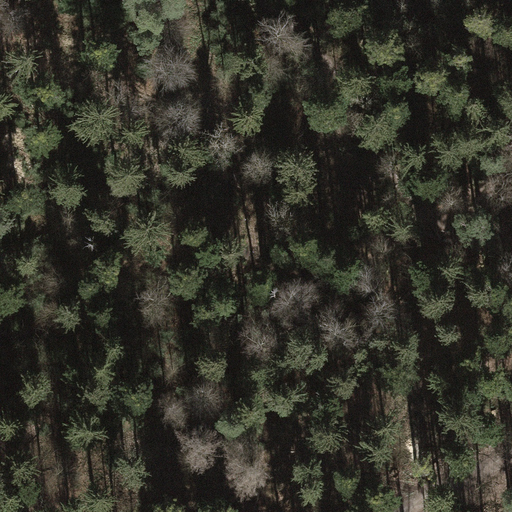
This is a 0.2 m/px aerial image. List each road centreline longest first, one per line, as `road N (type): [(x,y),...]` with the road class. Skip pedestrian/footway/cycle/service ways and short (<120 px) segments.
road 1 (track): [(255,0),(339,77),(363,139),(415,202),(433,218),(511,229)]
road 2 (track): [(405,511),(511,452)]
